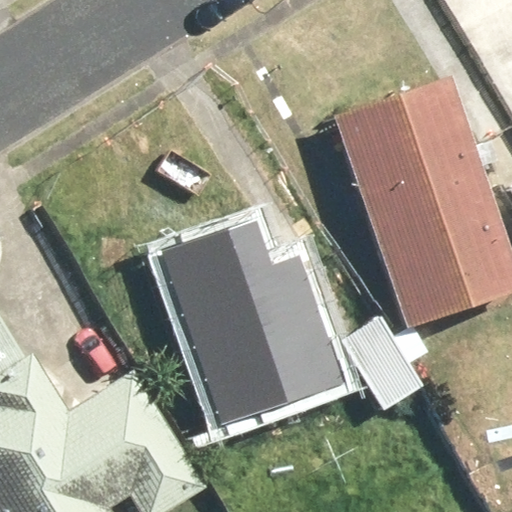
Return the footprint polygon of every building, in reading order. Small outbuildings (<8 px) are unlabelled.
[(438,91),(328,126),(395,331),(505,296),(438,91)] [(511,180),(493,193),(511,220),(511,180)] [(151,255),(210,439),(327,402),(267,218),(151,255)] [(367,320),(329,341),(371,416),(409,394),(367,320)] [(21,360),(10,367),(0,347),(0,511),(110,511),(116,509),(117,511),(167,511),(196,494),(124,380),(60,420),(58,422),(21,360)]
